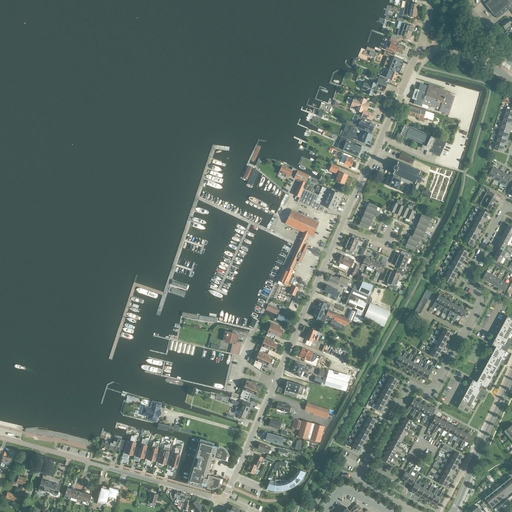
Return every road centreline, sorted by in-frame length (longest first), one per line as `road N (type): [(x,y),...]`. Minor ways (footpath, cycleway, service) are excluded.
road 1 (tertiary): [(221,501),(340,226)]
road 2 (tertiary): [(0,437),(221,501)]
road 3 (tertiary): [(340,226),(421,43)]
road 4 (tertiary): [(452,511),(511,376)]
road 5 (residential): [(470,324),(481,298),(469,275),(499,213),(511,209)]
road 6 (residential): [(367,462),(407,388),(431,391),(444,372)]
